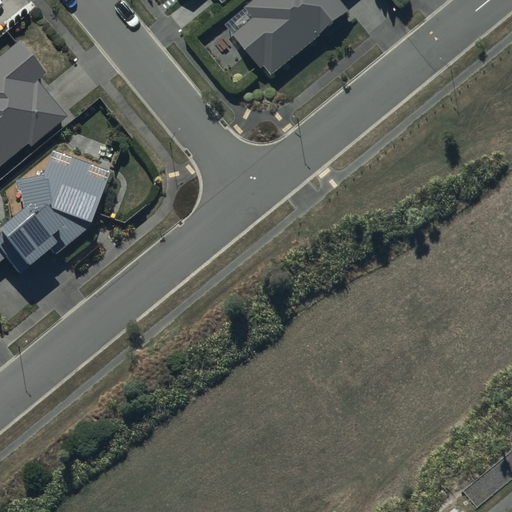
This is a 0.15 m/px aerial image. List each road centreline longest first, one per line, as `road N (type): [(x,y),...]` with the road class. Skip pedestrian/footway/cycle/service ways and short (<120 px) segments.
road 1 (residential): [(248,196),(0,406)]
road 2 (residential): [(488,0),(248,196)]
road 3 (residential): [(248,196),(87,0)]
